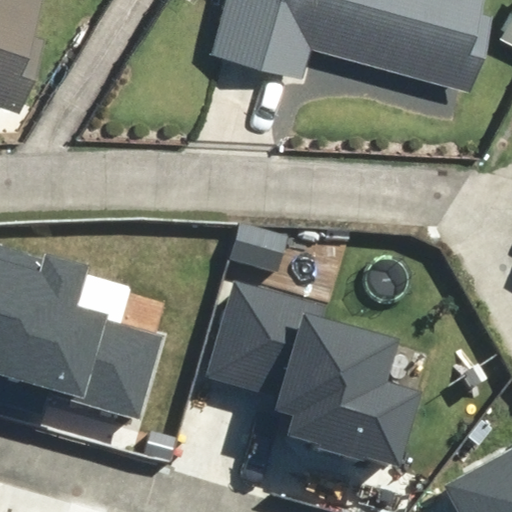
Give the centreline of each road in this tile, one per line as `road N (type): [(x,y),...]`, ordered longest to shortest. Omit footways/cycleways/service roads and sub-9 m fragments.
road 1 (residential): [(0,188),(433,198),(483,237),(511,291)]
road 2 (unknown): [(0,447),(237,511)]
